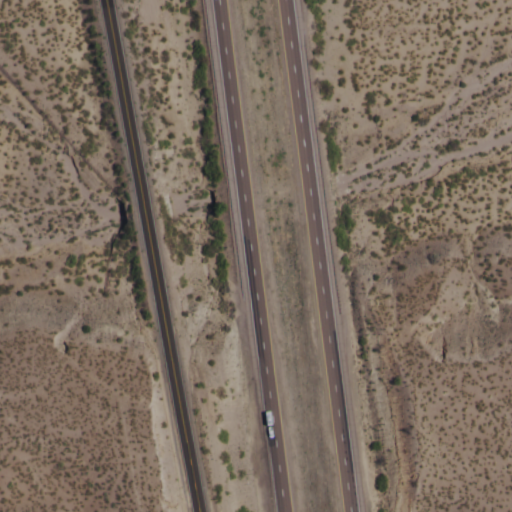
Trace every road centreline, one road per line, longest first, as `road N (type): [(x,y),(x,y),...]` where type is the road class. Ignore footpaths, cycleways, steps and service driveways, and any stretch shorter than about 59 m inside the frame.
road 1 (tertiary): [(202,511),(108,0)]
road 2 (motorway): [(348,511),(281,0)]
road 3 (motorway): [(214,0),(280,511)]
